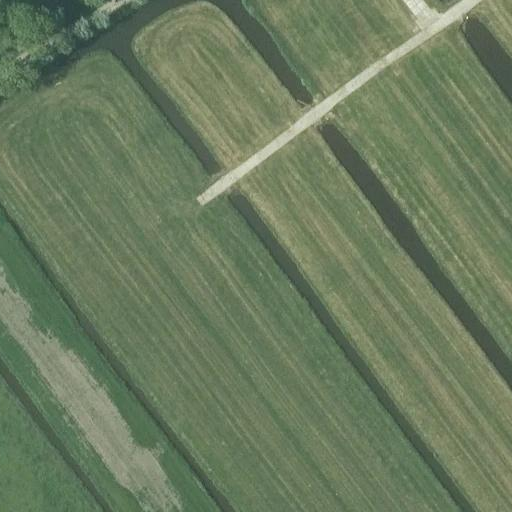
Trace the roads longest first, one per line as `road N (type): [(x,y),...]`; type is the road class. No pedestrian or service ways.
road 1 (track): [(202,202),(477,0)]
road 2 (track): [(0,76),(120,0)]
